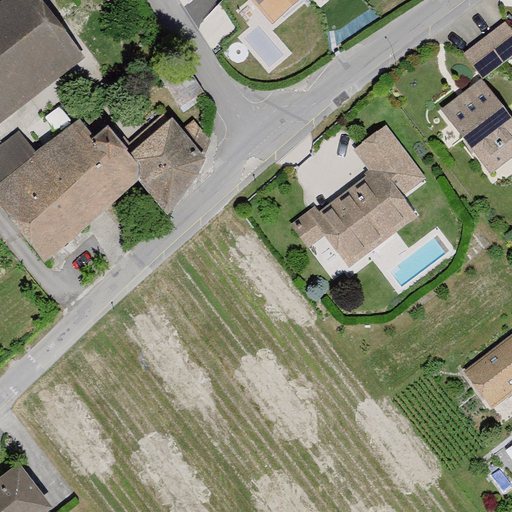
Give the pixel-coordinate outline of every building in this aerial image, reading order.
[(0,123),(85,58),(40,0),(3,0),(0,3),(0,123)] [(254,0),(273,22),(299,0),(254,0)] [(215,46),(238,27),(220,4),(197,23),(215,46)] [(511,35),(509,31),(489,46),(506,68),(511,63),(511,35)] [(468,62),(484,85),(506,68),(489,46),(468,62)] [(511,127),(482,90),(445,119),(493,180),(511,165),(511,127)] [(0,146),(0,203),(45,263),(139,180),(168,216),(199,175),(206,161),(172,118),(132,150),(108,125),(94,137),(79,118),(36,151),(19,131),(0,146)] [(316,213),(292,232),(311,255),(329,241),(355,275),(422,222),(407,203),(428,186),(388,134),(357,158),(374,180),(322,221),(316,213)] [(511,399),(511,346),(470,377),(495,412),(511,399)] [(56,511),(25,472),(0,491),(0,511),(56,511)]
